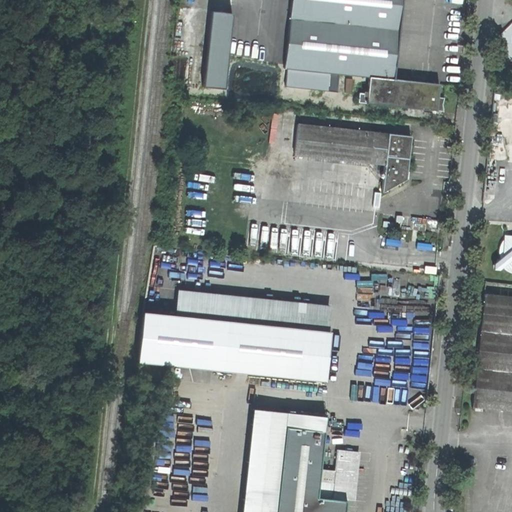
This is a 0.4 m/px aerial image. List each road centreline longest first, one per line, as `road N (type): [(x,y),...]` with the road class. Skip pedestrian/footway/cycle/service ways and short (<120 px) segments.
road 1 (unclassified): [(431,511),(485,0)]
road 2 (track): [(0,129),(56,57),(130,0)]
